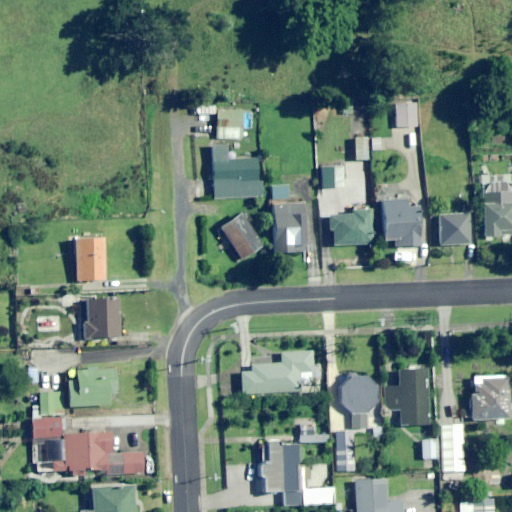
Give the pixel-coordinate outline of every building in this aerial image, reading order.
[(415,99),(394,99),(394,128),(415,128),(415,99)] [(241,109),(217,109),(216,140),(241,140),(241,109)] [(381,136),(369,137),(371,155),(383,154),(381,136)] [(230,159),(230,144),(209,145),(212,199),(257,197),(255,158),(230,159)] [(510,178),(478,179),(479,238),(511,237),(510,178)] [(402,199),(378,201),(381,241),(391,241),(391,247),(416,246),(414,207),(403,208),(402,199)] [(303,245),(301,202),(269,204),(272,253),(291,252),(290,246),(303,245)] [(370,205),(345,206),(345,216),(324,217),(325,230),(328,229),(329,247),(367,245),(366,233),(371,233),(370,205)] [(465,213),(435,214),(435,246),(466,245),(465,213)] [(260,247),(239,216),(219,230),(239,260),(260,247)] [(100,236),(71,238),(73,281),(102,280),(100,236)] [(116,337),(114,297),(83,299),(84,321),(80,321),(81,339),(116,337)] [(298,391),(297,372),(307,371),(308,380),(319,379),(318,367),(310,368),(309,351),(278,353),(278,360),(249,362),(250,371),(239,372),(240,395),(298,391)] [(35,368),(25,368),(24,383),(34,383),(35,368)] [(113,394),(112,369),(72,371),(73,380),(64,381),(65,407),(106,405),(106,394),(113,394)] [(422,369),(397,370),(398,386),(384,386),(385,411),(397,411),(398,426),(424,425),(422,369)] [(506,410),(511,410),(511,403),(506,403),(506,377),(502,377),(502,371),(479,371),(479,377),(469,377),(469,420),(506,420),(506,410)] [(374,392),(362,381),(350,381),(340,391),(340,405),(349,413),(349,430),(364,430),(364,413),(373,404),(374,392)] [(336,425),(337,402),(327,402),(326,424),(336,425)] [(67,473),(67,476),(81,476),(81,473),(141,473),(141,453),(108,453),(108,432),(69,432),(69,417),(29,417),(29,446),(29,473),(67,473)] [(316,442),(315,433),(298,434),(298,443),(316,442)] [(433,459),(432,440),(419,441),(420,459),(433,459)] [(279,506),(330,504),(329,488),(293,489),(291,443),(264,443),(265,467),(260,467),(261,492),(279,492),(279,506)] [(501,485),(500,465),(479,465),(480,486),(501,485)] [(384,500),(383,480),(352,481),(353,511),(399,511),(399,500),(384,500)] [(131,511),(130,486),(88,487),(89,511),(83,511),(82,511),(131,511)] [(491,511),(491,500),(458,501),(458,511),(491,511)]
